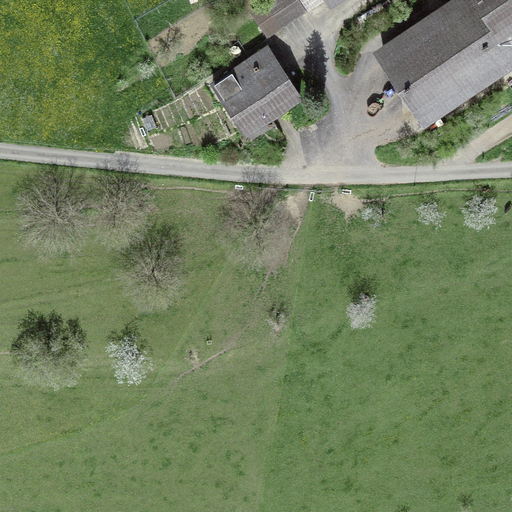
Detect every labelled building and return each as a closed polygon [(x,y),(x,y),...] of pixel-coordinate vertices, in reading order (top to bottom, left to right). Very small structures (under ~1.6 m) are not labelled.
[(265,0),(249,11),(266,37),(307,10),(299,0),(265,0)] [(324,0),(331,9),(343,0),(324,0)] [(511,0),(442,0),(371,47),(423,125),(511,67),(511,0)] [(268,41),(209,81),(249,140),(275,123),(272,118),(305,96),(268,41)] [(157,125),(152,114),(142,118),(148,129),(157,125)]
